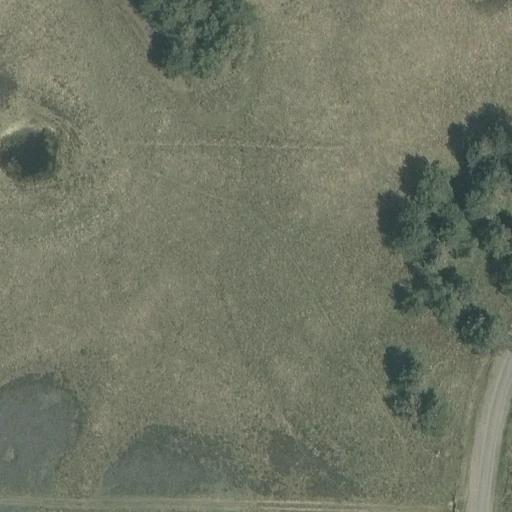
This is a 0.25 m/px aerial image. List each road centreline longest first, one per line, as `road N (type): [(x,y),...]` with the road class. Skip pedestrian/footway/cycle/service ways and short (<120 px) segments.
road 1 (track): [(0,497),(356,511)]
road 2 (unclassified): [(482,511),(511,379)]
